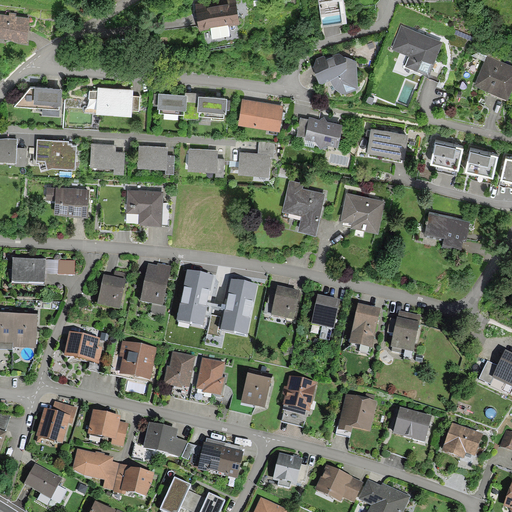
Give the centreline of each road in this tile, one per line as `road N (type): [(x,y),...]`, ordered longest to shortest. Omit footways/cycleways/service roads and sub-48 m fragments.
road 1 (residential): [(0,241),(261,266),(446,310),(467,305),(511,238)]
road 2 (residential): [(25,66),(284,87),(306,46),(379,25),(393,0)]
road 3 (residential): [(267,440),(42,386),(0,394)]
road 4 (residential): [(0,128),(232,141)]
road 5 (residential): [(470,511),(467,500),(369,464),(267,440)]
road 6 (residential): [(25,66),(125,0)]
